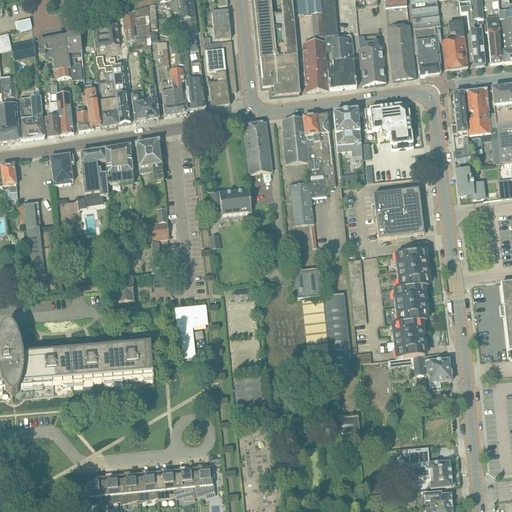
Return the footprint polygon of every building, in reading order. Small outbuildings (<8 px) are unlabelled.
[(178,11),(194,9),(192,0),(176,0),(177,1),(172,2),(173,11),(178,10),(178,11)] [(226,0),(217,0),(218,9),(227,8),(226,0)] [(253,0),(263,90),(271,89),(272,98),(299,96),(299,95),(298,86),(290,0),(280,0),(282,13),(271,14),(269,0),(253,0)] [(323,39),(318,0),(295,0),(298,18),(311,16),(314,40),(323,39)] [(376,0),(360,0),(362,9),(367,9),(377,8),(376,0)] [(406,8),(405,0),(384,0),(385,10),(406,8)] [(437,3),(436,0),(409,0),(419,79),(440,76),(439,72),(434,30),(440,29),(437,3)] [(484,0),(486,13),(485,13),(486,23),(490,68),(511,64),(511,12),(510,13),(509,1),(506,2),(505,0),(484,0)] [(351,40),(350,37),(338,40),(337,40),(333,3),(321,4),(325,43),(330,42),(333,72),(327,72),(329,92),(356,89),(351,40)] [(459,4),(459,6),(460,16),(467,15),(468,32),(469,32),(473,70),(485,68),(481,33),(483,22),(481,4),(469,5),(469,3),(459,4)] [(195,20),(194,9),(178,11),(178,10),(173,11),(173,14),(178,13),(179,22),(184,22),(195,20)] [(213,29),(229,27),(227,12),(212,14),(213,29)] [(137,36),(149,35),(148,14),(135,14),(137,36)] [(137,36),(136,15),(123,17),(126,38),(137,36)] [(195,20),(184,22),(185,33),(180,33),(180,37),(194,36),(197,36),(195,20)] [(17,33),(32,29),(30,21),(15,24),(17,33)] [(445,74),(468,71),(461,23),(447,25),(449,35),(454,35),(455,40),(441,42),(445,74)] [(117,27),(105,28),(105,29),(107,50),(118,48),(119,48),(117,27)] [(229,27),(213,29),(214,42),(230,41),(229,27)] [(392,83),(415,80),(409,27),(387,29),(392,83)] [(105,29),(93,31),(96,51),(107,50),(105,29)] [(82,57),(82,47),(79,34),(66,37),(68,50),(70,71),(69,71),(70,80),(81,79),(79,57),(82,57)] [(8,35),(0,37),(0,54),(11,51),(11,48),(8,35)] [(68,50),(66,37),(38,42),(40,57),(45,56),(44,52),(52,51),(54,73),(56,72),(57,82),(70,80),(69,71),(70,71),(68,50)] [(373,49),(371,49),(373,80),(373,82),(374,82),(375,84),(374,84),(374,87),(386,85),(382,48),(381,48),(381,42),(372,42),(373,49)] [(11,48),(11,51),(12,63),(35,58),(33,43),(11,48)] [(183,67),(183,63),(182,54),(181,46),(181,43),(170,44),(171,52),(174,52),(176,67),(183,67)] [(230,43),(210,45),(204,46),(207,77),(216,76),(216,82),(208,83),(212,110),(213,110),(212,109),(229,107),(228,94),(235,93),(235,95),(236,95),(230,43)] [(328,93),(328,83),(324,43),(303,45),(305,84),(306,94),(328,93)] [(167,50),(167,44),(156,45),(156,51),(162,51),(164,67),(169,67),(167,50)] [(149,47),(141,48),(142,55),(150,54),(149,47)] [(373,80),(371,49),(359,50),(363,89),(374,87),(374,84),(375,84),(374,82),(373,82),(373,80)] [(187,62),(183,63),(183,67),(188,113),(197,112),(193,81),(188,82),(187,78),(189,78),(187,62)] [(193,81),(197,112),(205,111),(200,65),(191,66),(192,75),(196,74),(197,81),(193,81)] [(122,67),(112,68),(112,73),(113,83),(124,82),(122,67)] [(171,86),(175,117),(188,115),(185,93),(181,94),(180,84),(183,83),(182,71),(169,73),(171,86)] [(1,79),(3,107),(7,145),(21,143),(21,142),(20,142),(18,121),(15,121),(14,115),(18,115),(17,105),(14,78),(1,79)] [(124,82),(113,83),(115,98),(126,96),(126,95),(126,96),(124,82)] [(112,83),(98,85),(102,121),(103,130),(118,128),(118,127),(112,83)] [(175,117),(171,86),(165,86),(165,83),(160,84),(164,119),(175,117)] [(144,104),(146,123),(159,120),(155,87),(148,88),(150,103),(144,104)] [(91,88),(85,88),(87,109),(90,133),(103,130),(102,121),(100,121),(97,91),(92,92),(91,88)] [(511,88),(497,90),(492,91),(496,129),(497,141),(498,147),(500,164),(511,163),(511,88)] [(146,123),(144,104),(139,105),(137,91),(130,91),(134,125),(146,123)] [(486,92),(463,95),(469,139),(470,152),(472,152),(481,151),(483,144),(490,143),(493,167),(500,166),(500,164),(498,147),(497,141),(496,129),(491,129),(486,92)] [(56,96),(57,105),(60,138),(73,136),(69,94),(56,96)] [(456,126),(451,127),(454,154),(454,160),(455,160),(469,159),(466,135),(468,135),(464,105),(463,95),(453,96),(453,98),(454,104),(456,126)] [(126,96),(115,98),(116,106),(117,112),(128,111),(128,110),(126,96)] [(43,130),(41,108),(40,98),(19,100),(21,122),(22,131),(23,142),(23,143),(44,140),(43,130)] [(60,138),(57,105),(49,105),(50,120),(44,120),(45,129),(46,129),(47,139),(60,138)] [(401,107),(364,111),(367,133),(381,132),(382,133),(380,135),(387,140),(388,138),(389,138),(391,152),(413,149),(409,113),(406,113),(401,109),(401,107)] [(87,109),(76,111),(79,134),(90,133),(87,109)] [(128,111),(117,112),(119,127),(130,126),(130,125),(128,111)] [(357,112),(333,115),(337,154),(351,153),(352,159),(362,157),(357,112)] [(327,116),(302,119),(302,120),(307,164),(311,200),(326,199),(325,190),(335,189),(327,116)] [(302,120),(281,122),(286,166),(307,163),(302,120)] [(271,181),(270,175),(272,174),(265,124),(242,128),(249,178),(262,176),(263,182),(266,184),(269,184),(271,181)] [(153,184),(163,182),(162,167),(158,143),(135,147),(139,171),(152,168),(153,184)] [(130,148),(105,152),(106,163),(108,187),(133,184),(131,163),(131,158),(130,148)] [(106,163),(105,152),(80,156),(81,165),(86,202),(101,199),(100,199),(108,198),(105,176),(100,176),(100,171),(97,171),(96,165),(106,163)] [(72,156),(49,159),(53,188),(70,185),(70,183),(73,183),(71,167),(74,167),(72,156)] [(13,166),(1,168),(4,193),(8,192),(8,195),(17,194),(13,166)] [(458,188),(459,197),(467,196),(467,195),(472,195),(473,202),(484,201),(482,185),(475,185),(474,177),(468,178),(467,174),(457,175),(459,188),(458,188)] [(511,179),(498,182),(499,191),(500,201),(511,199),(511,179)] [(213,218),(223,217),(251,215),(249,192),(211,196),(213,218)] [(373,198),(379,242),(424,236),(424,234),(423,229),(422,217),(420,217),(419,210),(421,210),(418,192),(373,198)] [(62,292),(59,265),(55,228),(36,230),(34,207),(38,206),(24,207),(25,217),(25,223),(26,223),(27,233),(26,233),(33,295),(62,292)] [(169,241),(166,212),(157,212),(158,225),(144,226),(145,243),(169,241)] [(218,237),(208,239),(210,251),(220,250),(218,237)] [(158,244),(145,245),(148,269),(166,268),(165,260),(160,261),(158,244)] [(397,361),(413,359),(423,358),(422,349),(426,349),(425,343),(421,343),(421,338),(424,338),(424,332),(419,332),(418,324),(424,323),(423,314),(427,314),(427,308),(423,308),(422,303),(426,303),(425,297),(421,297),(420,289),(426,288),(425,280),(429,279),(428,273),(425,273),(424,269),(428,268),(427,262),(423,262),(422,254),(396,257),(397,266),(395,266),(398,291),(394,291),(395,300),(393,300),(396,325),(393,326),(394,335),(392,335),(394,352),(396,352),(397,361)] [(360,261),(348,263),(354,326),(367,325),(360,261)] [(101,279),(108,278),(107,266),(100,267),(101,279)] [(319,271),(292,274),(294,302),(302,301),(321,298),(322,298),(319,271)] [(115,314),(118,313),(130,312),(129,305),(128,305),(128,304),(133,304),(131,280),(116,281),(118,305),(119,305),(119,306),(114,306),(115,314)] [(511,283),(500,285),(503,307),(500,307),(499,308),(500,317),(501,318),(504,318),(509,361),(511,360),(511,283)] [(475,287),(476,313),(487,312),(486,287),(475,287)] [(321,298),(330,378),(352,375),(344,296),(322,298),(321,298)] [(176,311),(182,366),(194,364),(193,358),(190,329),(193,327),(206,325),(204,313),(203,308),(176,311)] [(0,402),(4,402),(6,405),(10,406),(14,406),(17,405),(21,404),(23,401),(154,390),(150,345),(136,346),(133,346),(132,346),(132,350),(128,351),(127,347),(123,347),(96,349),(93,350),(92,350),(92,354),(88,354),(87,350),(83,350),(56,353),(53,353),(52,353),(52,357),(47,357),(47,353),(46,353),(43,354),(22,355),(21,349),(19,343),(17,336),(13,329),(11,327),(9,326),(6,327),(4,328),(2,330),(0,336),(0,402)] [(358,366),(368,365),(371,365),(370,355),(357,356),(358,366)] [(438,356),(423,358),(424,365),(426,364),(438,363),(439,363),(438,356)] [(424,377),(422,359),(414,360),(414,366),(415,378),(424,377)] [(440,384),(451,383),(450,374),(449,374),(448,362),(439,363),(438,363),(426,364),(427,376),(428,376),(429,389),(432,391),(439,391),(440,389),(440,384)] [(259,378),(247,380),(249,393),(261,391),(259,378)] [(396,412),(389,413),(390,422),(397,421),(396,412)] [(361,444),(358,418),(334,420),(337,446),(361,444)] [(417,452),(408,453),(410,468),(408,468),(409,480),(430,478),(431,490),(451,488),(449,464),(429,465),(428,450),(417,451),(417,452)] [(192,471),(195,500),(195,498),(213,493),(212,487),(212,480),(214,480),(214,473),(211,473),(211,469),(201,470),(201,474),(193,474),(193,471),(192,471)] [(195,500),(192,471),(182,472),(182,475),(174,476),(174,472),(173,472),(176,502),(176,500),(194,495),(194,500),(195,500)] [(176,502),(173,472),(164,473),(164,477),(156,478),(155,474),(158,504),(158,501),(175,496),(176,502)] [(137,476),(136,476),(139,505),(139,503),(157,498),(157,504),(158,504),(155,474),(145,475),(145,479),(137,480),(137,476)] [(118,478),(121,507),(121,505),(138,500),(139,505),(136,476),(127,477),(127,481),(119,482),(118,478)] [(100,479),(99,479),(102,507),(120,502),(120,507),(121,507),(118,478),(108,479),(108,483),(100,483),(100,479)] [(102,507),(99,479),(90,480),(90,484),(81,485),(83,511),(84,511),(84,509),(101,504),(102,509),(102,507)] [(425,511),(453,509),(452,501),(451,500),(450,495),(441,496),(441,494),(424,496),(425,511)]
